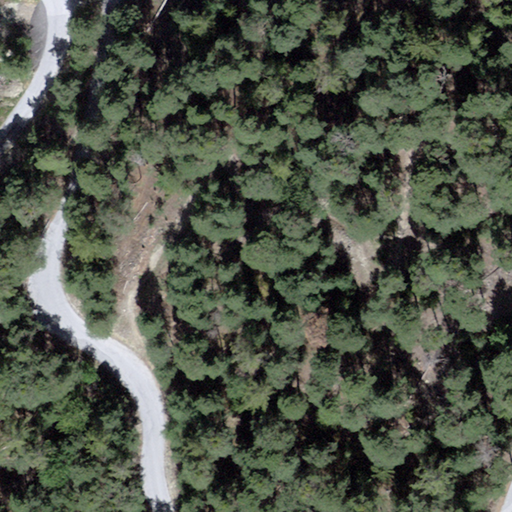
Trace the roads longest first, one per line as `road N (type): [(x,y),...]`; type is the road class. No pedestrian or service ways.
road 1 (unclassified): [(106,0),(92,115),(45,285),(63,318),(143,386),(163,511)]
road 2 (unclassified): [(0,143),(44,78),(58,41),(59,0)]
